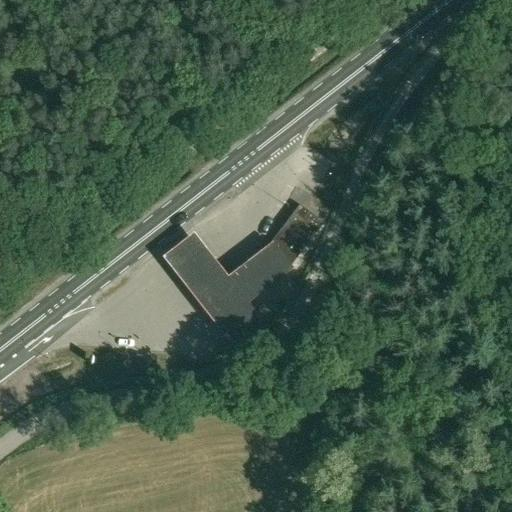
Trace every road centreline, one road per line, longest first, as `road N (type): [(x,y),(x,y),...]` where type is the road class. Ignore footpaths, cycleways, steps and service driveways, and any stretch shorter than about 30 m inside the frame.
road 1 (unclassified): [(503,511),(435,392),(374,335),(311,314),(212,381),(77,402),(39,416),(0,449)]
road 2 (primary): [(0,349),(444,0)]
